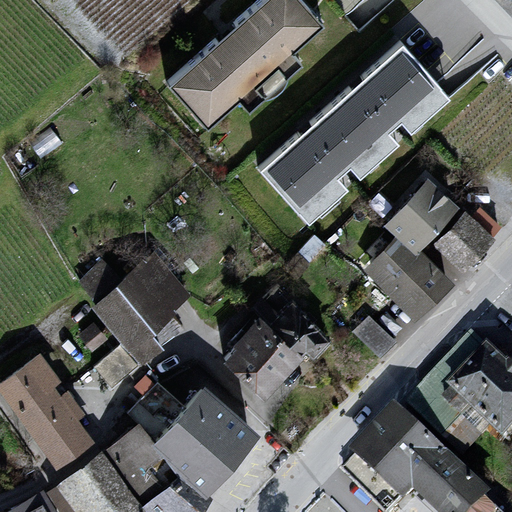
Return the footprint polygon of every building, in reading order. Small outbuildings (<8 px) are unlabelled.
[(309,19),(292,0),(251,0),(163,81),(202,123),(229,97),(238,107),(253,93),(246,84),(265,66),(277,74),(289,61),(282,51),(309,19)] [(397,37),(257,163),(308,219),(448,93),(442,86),(438,82),(427,70),(418,60),(409,50),(400,40),(397,37)] [(426,173),(380,220),(393,232),(410,249),(455,202),(426,173)] [(461,208),(429,240),(455,265),(487,233),(461,208)] [(410,249),(393,232),(359,266),(411,317),(445,282),(410,249)] [(155,348),(147,332),(188,294),(147,251),(87,300),(135,364),(155,348)] [(269,293),(213,358),(254,394),(297,355),(319,341),(269,293)] [(353,323),(379,347),(394,331),(368,307),(353,323)] [(511,432),(511,376),(484,350),(441,391),(499,448),(511,432)] [(34,354),(0,379),(0,401),(53,472),(91,443),(34,354)] [(128,419),(97,452),(135,505),(157,480),(188,508),(245,429),(197,380),(144,435),(128,419)] [(471,511),(485,498),(397,414),(353,460),(401,507),(412,501),(423,511),(471,511)] [(51,483),(40,497),(50,511),(192,511),(193,511),(188,508),(157,480),(135,505),(97,452),(95,449),(51,483)] [(0,511),(50,511),(40,497),(0,511)]
